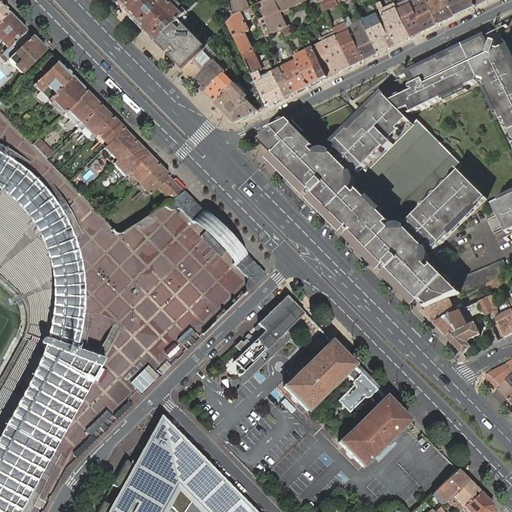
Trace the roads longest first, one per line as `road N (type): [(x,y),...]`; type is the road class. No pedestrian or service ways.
road 1 (residential): [(511,4),(245,133),(221,153)]
road 2 (primary): [(294,260),(511,484)]
road 3 (primary): [(427,356),(221,153)]
road 4 (primary): [(34,0),(204,170)]
road 5 (primary): [(221,153),(70,0)]
road 6 (residential): [(294,260),(158,394)]
road 7 (unclassified): [(427,356),(316,263),(294,260)]
road 8 (residential): [(275,511),(158,394)]
road 9 (residential): [(158,394),(72,482),(56,511)]
road 10 (primary): [(204,170),(294,260)]
